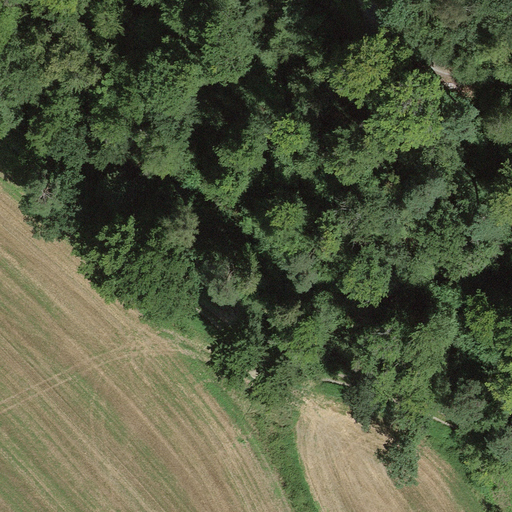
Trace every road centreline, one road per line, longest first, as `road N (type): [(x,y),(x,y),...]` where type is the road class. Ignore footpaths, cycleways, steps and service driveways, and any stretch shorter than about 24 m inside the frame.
road 1 (track): [(0,126),(242,346),(511,460)]
road 2 (track): [(511,82),(437,72),(412,60),(360,0)]
